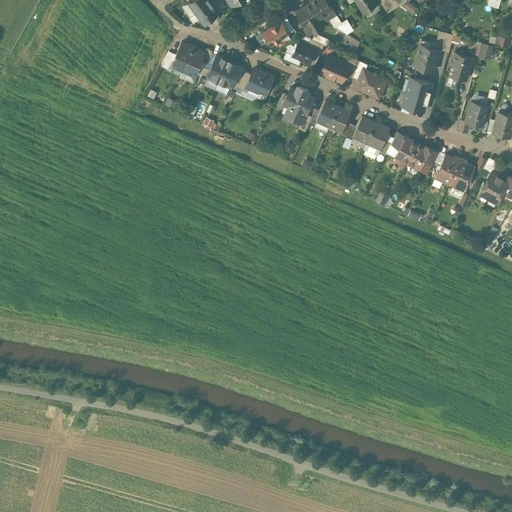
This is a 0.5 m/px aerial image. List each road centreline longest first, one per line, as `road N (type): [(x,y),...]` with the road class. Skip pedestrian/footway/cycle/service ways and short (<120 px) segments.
road 1 (unclassified): [(465,511),(172,415),(0,385)]
road 2 (residential): [(511,157),(224,39)]
